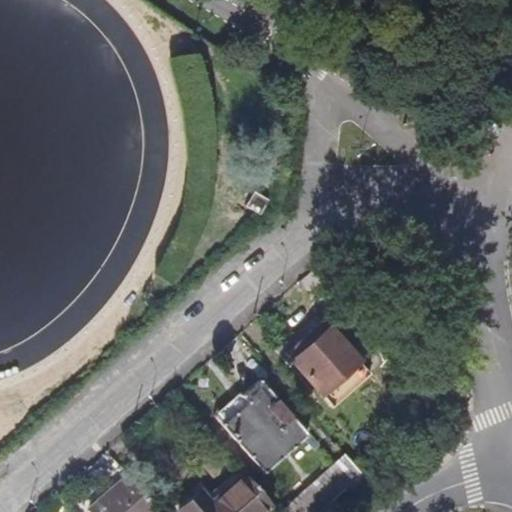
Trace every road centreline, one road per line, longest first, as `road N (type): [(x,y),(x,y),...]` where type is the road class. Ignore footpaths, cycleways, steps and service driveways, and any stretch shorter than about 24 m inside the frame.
road 1 (residential): [(0,503),(329,208)]
road 2 (unclassified): [(424,177),(451,215),(511,399)]
road 3 (unclassified): [(196,0),(324,84)]
road 4 (unclassified): [(324,84),(393,139),(424,177)]
road 5 (residential): [(329,208),(324,84)]
